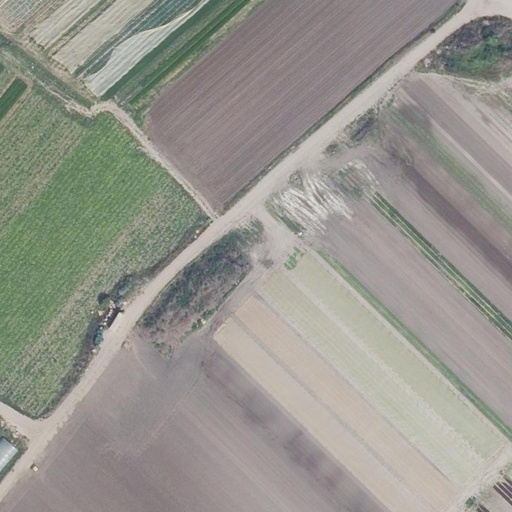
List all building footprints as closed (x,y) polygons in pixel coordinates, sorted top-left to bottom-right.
[(335,22),(337,29),(350,25),(348,19),(335,22)] [(285,66),(186,145),(197,159),(199,157),(208,168),(255,130),(248,122),(257,116),(252,111),(259,105),(263,109),(269,104),(268,103),(289,85),(285,79),(292,74),(285,66)] [(265,124),(212,172),(221,182),(274,133),(265,124)] [(231,194),(296,138),(287,128),(223,185),(231,194)] [(2,443),(0,445),(0,475),(17,456),(2,443)]
